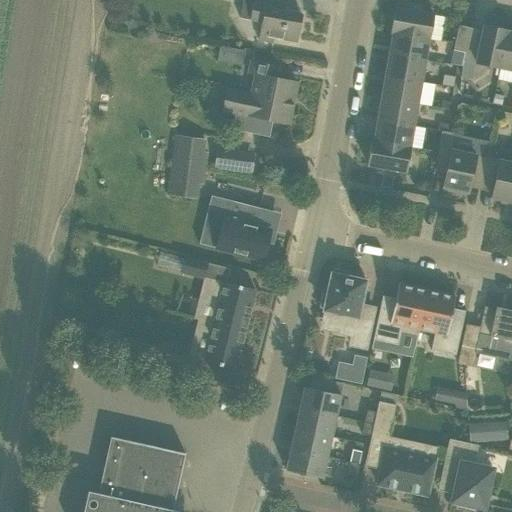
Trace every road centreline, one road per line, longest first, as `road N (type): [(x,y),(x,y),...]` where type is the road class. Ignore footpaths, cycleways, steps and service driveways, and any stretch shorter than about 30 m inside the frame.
road 1 (residential): [(249,483),(310,229)]
road 2 (residential): [(310,229),(360,0)]
road 3 (unknown): [(98,511),(108,462),(139,427),(172,425),(258,445)]
road 4 (residential): [(310,229),(511,272)]
road 5 (residential): [(249,483),(374,511)]
